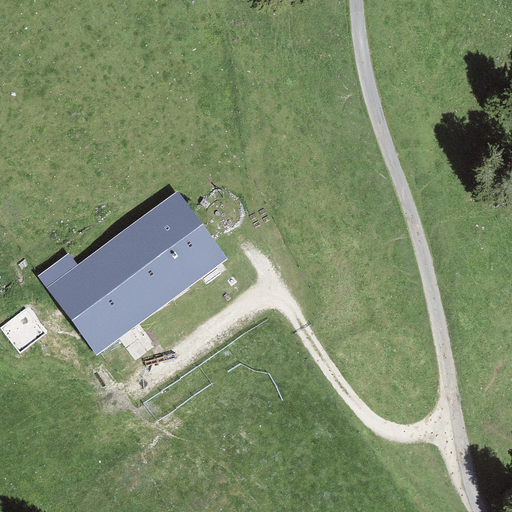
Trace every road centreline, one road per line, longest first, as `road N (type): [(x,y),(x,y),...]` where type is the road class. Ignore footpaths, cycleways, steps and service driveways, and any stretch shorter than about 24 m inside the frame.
road 1 (track): [(356,0),(369,86),(427,267),(482,511)]
road 2 (track): [(454,394),(435,425),(388,428),(338,379),(277,286),(141,386)]
